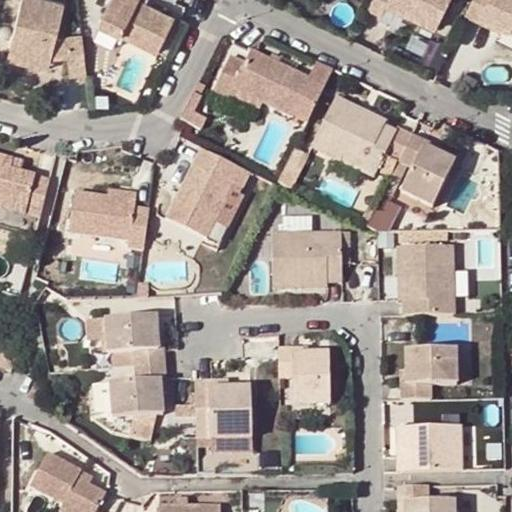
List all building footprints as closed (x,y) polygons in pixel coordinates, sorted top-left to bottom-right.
[(51,59),(56,37),(65,3),(54,0),(21,0),(12,36),(25,54),(51,60),(51,59)] [(141,1),(141,0),(113,0),(103,22),(125,33),(159,51),(176,18),(146,3),(141,1)] [(450,0),(372,0),(368,8),(383,16),(388,5),(436,30),(450,0)] [(484,13),(506,24),(511,26),(511,0),(472,0),(467,11),(481,18),(484,13)] [(503,29),(506,24),(484,13),(481,18),(503,29)] [(122,39),(125,33),(103,22),(100,28),(122,39)] [(69,76),(87,74),(82,34),(65,36),(67,57),(69,76)] [(25,54),(12,36),(7,59),(48,69),(51,60),(25,54)] [(65,36),(56,37),(51,59),(67,57),(65,36)] [(432,60),(441,65),(447,51),(438,47),(432,60)] [(229,99),(230,96),(234,89),(263,103),(293,118),(312,80),(279,64),(269,59),(250,50),(244,63),(230,56),(213,90),(229,99)] [(279,64),(281,59),(271,55),(269,59),(279,64)] [(259,110),(263,103),(234,89),(230,96),(259,110)] [(376,182),(387,158),(398,137),(386,131),(364,120),(366,116),(337,102),(313,151),(376,182)] [(388,126),(366,116),(364,120),(386,131),(388,126)] [(400,132),(398,137),(387,158),(400,164),(413,138),(400,132)] [(404,196),(433,210),(435,211),(457,166),(437,156),(425,150),(427,146),(413,138),(400,164),(414,171),(402,194),(404,196)] [(439,151),(427,146),(425,150),(437,156),(439,151)] [(287,164),(300,171),(307,158),(293,151),(287,164)] [(202,153),(167,224),(207,244),(216,226),(235,189),(244,194),(252,178),(202,153)] [(10,176),(13,164),(0,161),(0,214),(39,225),(49,186),(20,178),(10,176)] [(23,167),(13,164),(10,176),(20,178),(23,167)] [(295,181),(300,171),(287,164),(282,174),(295,181)] [(109,201),(137,205),(138,197),(110,193),(109,201)] [(145,255),(150,214),(136,212),(137,205),(109,201),(74,196),(69,237),(97,241),(129,245),(128,252),(145,255)] [(433,210),(404,196),(397,209),(426,224),(433,210)] [(230,233),(216,226),(207,244),(221,251),(230,233)] [(349,264),(349,234),(273,236),(273,291),(302,291),(302,284),(327,284),(342,284),(341,264),(349,264)] [(129,245),(97,241),(95,260),(121,263),(122,252),(128,252),(129,245)] [(453,249),(398,250),(398,279),(403,279),(404,304),(404,319),(454,318),(453,249)] [(140,297),(152,296),(152,282),(142,282),(140,297)] [(111,370),(162,366),(161,352),(156,352),(155,337),(153,316),(102,320),(105,356),(110,355),(111,370)] [(105,356),(102,320),(82,321),(84,344),(98,343),(99,356),(105,356)] [(0,350),(0,370),(9,373),(14,354),(0,350)] [(458,352),(406,354),(407,375),(407,389),(402,389),(402,404),(432,403),(432,388),(459,387),(458,352)] [(328,409),(328,358),(306,359),(291,359),(291,353),(277,353),(278,383),(292,383),(292,409),(328,409)] [(110,421),(161,418),(159,396),(158,381),(163,381),(162,366),(111,370),(112,385),(108,385),(110,415),(110,421)] [(209,384),(193,385),(195,442),(210,442),(252,441),(251,391),(224,392),(209,392),(209,384)] [(110,415),(108,385),(89,387),(91,417),(110,415)] [(150,430),(130,426),(128,438),(148,442),(150,430)] [(459,429),(397,430),(397,454),(402,454),(402,475),(461,473),(459,429)] [(252,456),(252,441),(210,442),(210,457),(252,456)] [(81,472),(62,462),(47,455),(46,457),(29,488),(63,506),(59,511),(95,511),(106,495),(88,487),(77,480),(81,472)] [(81,472),(77,480),(88,487),(93,479),(81,472)] [(427,504),(427,489),(398,490),(398,506),(403,506),(403,511),(453,511),(453,503),(427,504)] [(469,511),(469,503),(453,503),(453,511),(469,511)]
